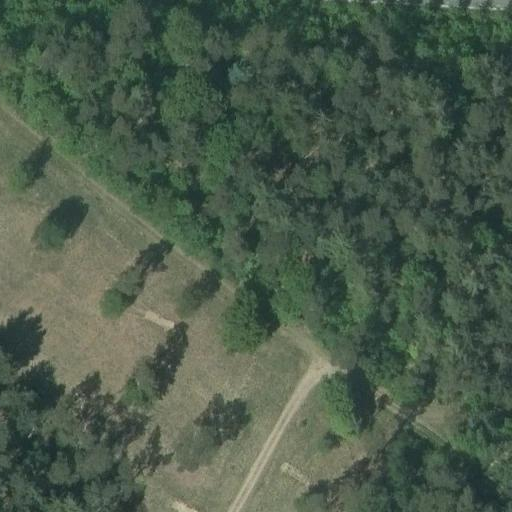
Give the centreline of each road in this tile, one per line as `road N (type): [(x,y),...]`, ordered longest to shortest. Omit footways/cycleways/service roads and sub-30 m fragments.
road 1 (track): [(0,114),(345,375)]
road 2 (track): [(234,511),(312,378),(330,372),(345,375),(511,497)]
